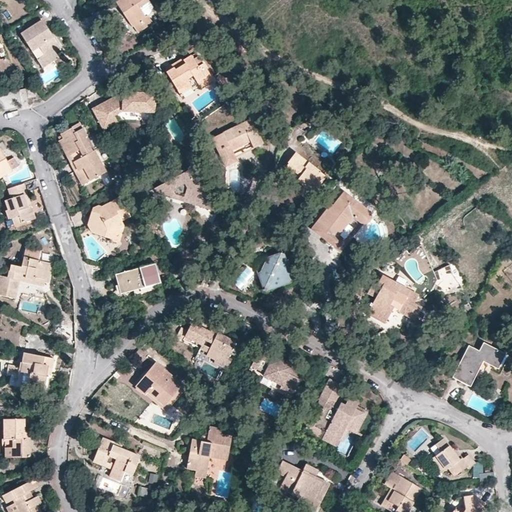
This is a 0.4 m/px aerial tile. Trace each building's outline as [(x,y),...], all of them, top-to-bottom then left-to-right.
[(134,37),(142,32),(131,15),(140,9),(133,0),(117,0),(113,3),(114,4),(106,9),(112,18),(116,15),(120,22),(116,24),(123,35),(129,31),(132,35),(134,37)] [(116,15),(112,18),(116,24),(120,22),(116,15)] [(20,37),(31,54),(39,49),(45,58),(46,59),(54,54),(60,50),(41,23),(20,37)] [(132,35),(129,31),(123,35),(126,39),(132,35)] [(31,54),(37,63),(45,58),(39,49),(31,54)] [(37,63),(42,70),(58,60),(54,54),(46,59),(45,58),(37,63)] [(192,84),(189,78),(194,75),(202,87),(203,89),(215,81),(205,64),(203,65),(199,59),(196,61),(192,54),(184,58),(187,62),(182,65),(179,60),(166,68),(180,91),(192,84)] [(0,73),(6,72),(9,71),(11,69),(11,67),(5,56),(0,57),(0,73)] [(195,89),(192,84),(180,91),(183,96),(195,89)] [(35,87),(0,93),(0,96),(2,107),(37,100),(35,87)] [(154,110),(155,92),(123,91),(92,108),(100,122),(114,114),(122,110),(154,110)] [(118,121),(114,114),(100,122),(104,129),(118,121)] [(79,120),(57,134),(71,161),(93,149),(85,135),(86,133),(79,120)] [(263,145),(252,120),(213,139),(226,166),(238,161),(237,158),(233,150),(250,143),(254,149),(263,145)] [(93,149),(95,148),(86,133),(85,135),(93,149)] [(0,178),(10,173),(8,170),(13,168),(12,166),(7,156),(0,143),(0,178)] [(233,150),(237,158),(254,149),(250,143),(233,150)] [(77,171),(82,168),(89,180),(107,170),(95,148),(93,149),(71,161),(77,171)] [(313,181),(320,171),(295,152),(288,162),(289,163),(283,169),(292,175),(297,169),(302,173),(297,179),(312,195),(319,185),(313,181)] [(12,166),(18,163),(13,153),(7,156),(12,166)] [(214,203),(193,166),(185,170),(184,169),(173,170),(176,176),(169,179),(162,183),(167,192),(173,189),(175,193),(194,198),(198,196),(203,204),(209,206),(214,203)] [(77,171),(78,172),(84,183),(89,180),(82,168),(77,171)] [(292,175),(297,179),(302,173),(297,169),(292,175)] [(176,176),(173,170),(164,171),(169,179),(176,176)] [(327,175),(320,171),(313,181),(319,185),(327,175)] [(309,198),(312,195),(297,179),(292,186),(309,198)] [(32,204),(29,205),(25,192),(28,191),(25,181),(9,186),(10,190),(12,195),(10,196),(7,197),(10,206),(7,207),(10,215),(13,215),(16,223),(37,216),(32,204)] [(194,198),(175,193),(173,189),(167,192),(162,183),(151,189),(203,204),(198,196),(194,198)] [(334,205),(331,203),(312,228),(335,246),(337,246),(339,245),(341,244),(342,241),(341,239),(340,237),(338,236),(353,217),(361,222),(363,223),(365,223),(368,222),(370,220),(371,216),(371,213),(369,211),(344,192),(334,205)] [(122,197),(103,207),(100,214),(93,212),(90,225),(93,233),(106,237),(108,228),(111,228),(114,229),(115,226),(123,221),(131,217),(122,197)] [(10,225),(16,223),(13,215),(10,215),(8,217),(10,225)] [(447,235),(455,222),(445,216),(438,228),(447,235)] [(123,221),(115,226),(114,229),(111,228),(108,228),(106,237),(111,239),(118,235),(120,229),(125,226),(123,221)] [(26,247),(24,254),(39,257),(40,250),(26,247)] [(283,252),(268,257),(271,268),(257,272),(263,288),(267,291),(294,282),(283,252)] [(253,261),(257,272),(271,268),(268,257),(253,261)] [(27,269),(17,267),(14,280),(7,278),(3,297),(23,301),(27,283),(28,275),(34,276),(33,279),(42,280),(42,277),(53,279),(56,264),(30,260),(27,269)] [(137,279),(140,288),(161,282),(156,263),(116,274),(118,284),(137,279)] [(456,263),(433,269),(439,291),(462,285),(456,263)] [(28,275),(27,283),(52,287),(53,283),(53,279),(42,277),(42,280),(33,279),(34,276),(28,275)] [(386,321),(393,308),(399,311),(415,319),(422,306),(415,302),(418,294),(410,290),(382,275),(377,284),(382,286),(376,297),(368,311),(386,321)] [(118,284),(121,293),(140,288),(137,279),(118,284)] [(377,284),(374,283),(368,293),(376,297),(382,286),(377,284)] [(368,311),(364,318),(384,329),(388,331),(393,321),(399,311),(393,308),(386,321),(368,311)] [(236,342),(218,333),(217,334),(209,330),(192,322),(183,339),(201,348),(199,351),(215,359),(217,355),(228,359),(229,356),(236,342)] [(388,331),(384,329),(370,337),(370,341),(378,337),(388,331)] [(479,350),(468,344),(452,377),(471,386),(476,375),(485,357),(497,363),(503,352),(483,342),(479,350)] [(265,372),(263,376),(281,385),(279,389),(292,395),(300,380),(295,377),(300,368),(292,364),(291,367),(284,364),(274,358),(277,351),(263,344),(252,366),(265,372)] [(54,358),(25,352),(21,371),(31,373),(29,384),(45,387),(48,374),(51,374),(53,367),(54,358)] [(215,359),(214,362),(227,368),(231,361),(228,359),(217,355),(215,359)] [(156,362),(136,385),(146,394),(148,391),(169,409),(187,388),(183,385),(156,362)] [(295,377),(300,380),(305,371),(300,368),(295,377)] [(314,427),(326,433),(329,430),(342,436),(348,424),(358,430),(367,412),(357,407),(360,400),(351,396),(346,405),(341,403),(340,406),(334,403),(336,400),(343,386),(330,379),(327,385),(320,400),(321,401),(313,417),(318,420),(314,427)] [(316,398),(320,400),(327,385),(324,384),(316,398)] [(308,432),(309,432),(337,446),(342,436),(329,430),(326,433),(314,427),(318,420),(313,417),(311,416),(307,425),(305,425),(303,430),(308,432)] [(25,419),(5,419),(5,439),(6,439),(6,457),(31,457),(30,431),(25,431),(25,419)] [(207,438),(207,442),(201,440),(197,440),(192,439),(190,448),(187,468),(196,469),(207,471),(210,456),(228,459),(232,435),(222,433),(222,429),(210,426),(207,438)] [(122,445),(102,437),(96,456),(94,461),(107,466),(112,469),(111,471),(109,476),(119,480),(121,480),(125,471),(133,474),(139,458),(140,455),(121,448),(122,445)] [(440,451),(435,455),(446,470),(447,469),(453,477),(468,466),(462,458),(459,460),(452,451),(443,439),(435,444),(440,451)] [(455,449),(452,451),(459,460),(462,458),(455,449)] [(435,455),(430,459),(440,473),(446,470),(435,455)] [(403,456),(400,461),(407,465),(410,460),(403,456)] [(283,461),(269,488),(316,511),(329,484),(315,477),(318,470),(306,464),(302,470),(283,461)] [(403,476),(393,471),(385,485),(391,488),(395,490),(403,476)] [(149,473),(148,483),(156,484),(157,474),(149,473)] [(407,511),(422,488),(403,476),(395,490),(393,493),(390,491),(385,499),(390,501),(386,508),(393,511),(395,511),(396,510),(400,511),(407,511)] [(35,479),(3,495),(7,503),(13,499),(15,502),(7,506),(10,511),(42,511),(39,505),(42,503),(38,495),(28,500),(24,493),(39,487),(35,479)] [(147,496),(149,487),(139,486),(138,495),(147,496)] [(479,511),(486,503),(475,495),(464,496),(465,509),(462,511),(460,511),(459,511),(454,508),(451,511),(479,511)] [(381,505),(386,508),(390,501),(385,499),(381,505)]
